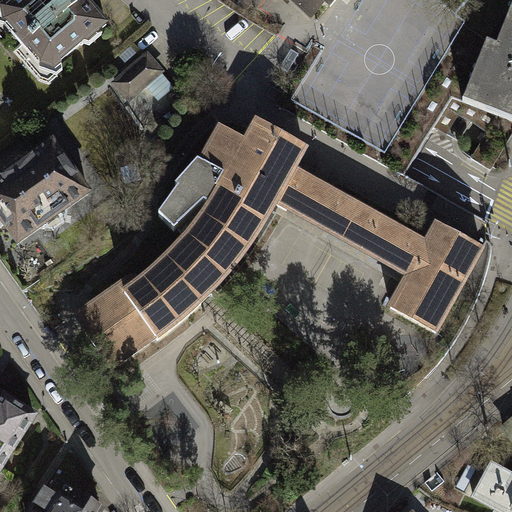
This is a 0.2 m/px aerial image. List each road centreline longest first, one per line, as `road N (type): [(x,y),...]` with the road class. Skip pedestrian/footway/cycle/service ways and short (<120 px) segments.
road 1 (residential): [(142,511),(118,479),(102,434),(0,293)]
road 2 (tertiary): [(334,511),(448,417)]
